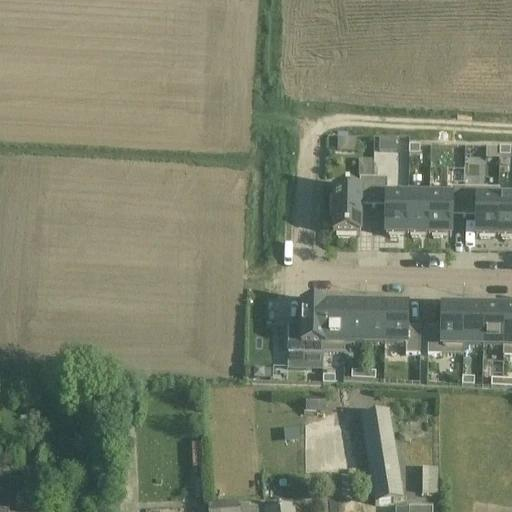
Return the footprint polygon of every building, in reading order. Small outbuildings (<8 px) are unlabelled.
[(354,139),(338,139),(338,151),(354,151),(354,139)] [(379,142),(379,153),(395,153),(395,142),(379,142)] [(409,148),(409,156),(419,157),(420,148),(409,148)] [(498,159),(498,149),(486,149),(486,159),(498,159)] [(499,149),(499,158),(510,158),(510,149),(499,149)] [(330,200),(330,218),(333,218),(333,236),(337,236),(337,240),(355,240),(355,237),(360,237),(360,209),(373,209),(373,181),(359,181),(359,187),(334,187),(333,200),(330,200)] [(373,181),(373,209),(385,209),(385,237),(389,237),(389,239),(398,239),(398,237),(407,238),(408,199),(387,199),(387,181),(373,181)] [(429,200),(429,238),(433,238),(432,240),(441,240),(441,238),(451,238),(452,218),(464,219),(464,191),(451,190),(450,200),(429,200)] [(464,191),(464,219),(476,219),(475,239),(480,239),(480,241),(488,241),(488,240),(488,239),(498,239),(499,201),(499,191),(464,191)] [(408,199),(407,238),(411,238),(411,240),(419,240),(419,238),(429,238),(429,200),(408,199)] [(499,201),(498,239),(501,239),(501,241),(510,241),(510,239),(511,239),(511,201),(499,201)] [(324,356),(325,308),(325,307),(302,306),(301,328),(288,328),(287,357),(324,357),(324,356)] [(345,347),(345,308),(325,308),(324,356),(344,356),(344,347),(345,347)] [(365,347),(366,309),(345,308),(345,347),(365,347)] [(365,347),(386,347),(387,309),(366,309),(365,347)] [(407,329),(407,310),(387,309),(386,347),(405,348),(405,357),(420,358),(420,330),(407,329)] [(461,349),(462,311),(441,310),(440,330),(427,330),(427,358),(463,359),(463,349),(461,349)] [(481,349),(482,311),(462,311),(461,349),(463,349),(481,349)] [(502,350),(503,312),(482,311),(481,349),(502,350)] [(511,311),(503,312),(502,350),(502,359),(511,359),(511,311)] [(363,382),(363,374),(351,373),(351,381),(363,382)] [(375,383),(375,375),(363,374),(363,382),(375,383)] [(334,387),(335,378),(323,378),(323,386),(334,387)] [(462,388),(474,388),(474,380),(462,380),(462,388)] [(491,389),(503,390),(503,382),(491,381),(491,389)] [(511,382),(503,382),(503,390),(511,390),(511,382)] [(325,415),(326,401),(305,400),(305,415),(325,415)] [(389,415),(360,420),(374,508),(404,503),(395,448),(394,448),(389,415)] [(437,471),(422,471),(421,496),(437,496),(437,471)]
